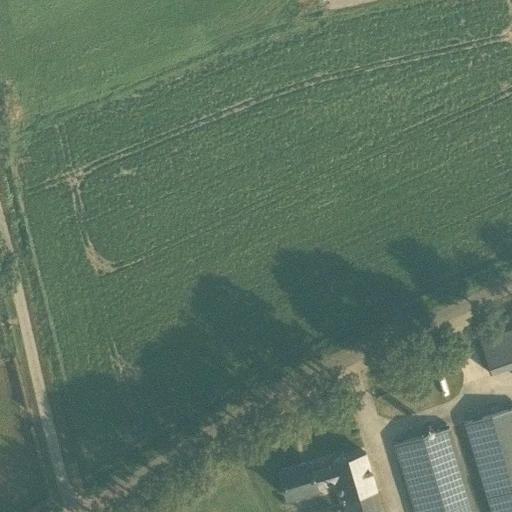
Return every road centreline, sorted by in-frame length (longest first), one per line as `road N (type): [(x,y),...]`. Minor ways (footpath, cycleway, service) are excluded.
road 1 (unclassified): [(90,511),(317,371),(511,285)]
road 2 (unclassified): [(70,511),(19,295)]
